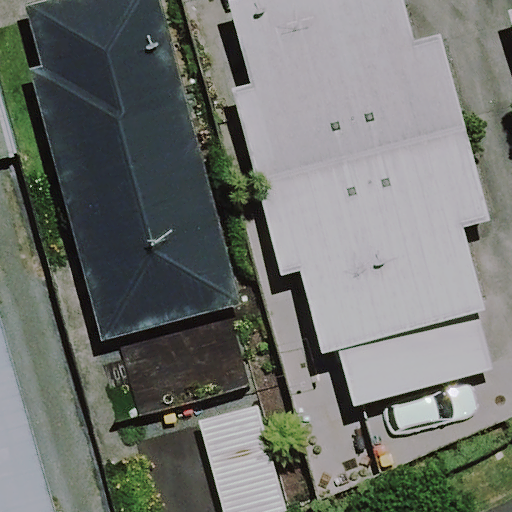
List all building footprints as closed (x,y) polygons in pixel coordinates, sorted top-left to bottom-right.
[(231,312),(150,0),(79,0),(7,19),(93,348),(231,312)] [(416,0),(227,0),(249,86),(227,92),(275,285),(292,281),(326,419),(489,378),(453,234),(474,228),(416,0)] [(511,17),(503,20),(511,54),(511,17)] [(0,164),(14,161),(0,105),(0,164)] [(0,343),(0,511),(43,511),(48,511),(0,343)] [(275,511),(248,414),(187,431),(209,511),(275,511)]
